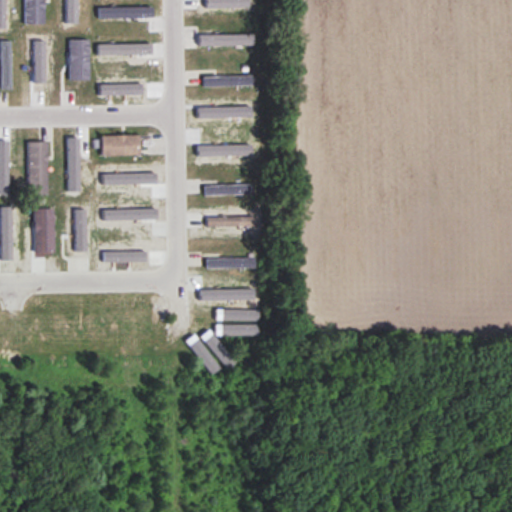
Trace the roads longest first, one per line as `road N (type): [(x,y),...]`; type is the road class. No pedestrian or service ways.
road 1 (residential): [(172,0),(177,311)]
road 2 (residential): [(0,281),(176,279)]
road 3 (residential): [(175,113),(0,116)]
